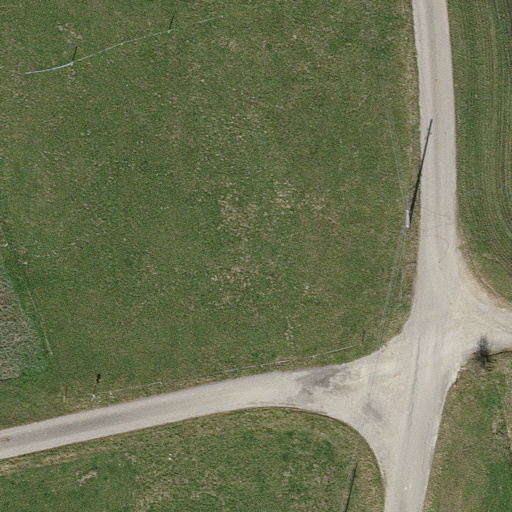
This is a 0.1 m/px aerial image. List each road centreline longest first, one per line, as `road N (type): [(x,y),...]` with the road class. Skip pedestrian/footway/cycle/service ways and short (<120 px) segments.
road 1 (residential): [(404,511),(440,229),(431,0)]
road 2 (track): [(426,380),(293,388),(0,451)]
